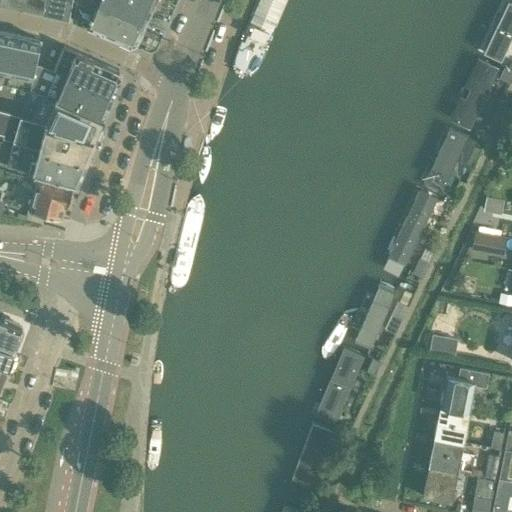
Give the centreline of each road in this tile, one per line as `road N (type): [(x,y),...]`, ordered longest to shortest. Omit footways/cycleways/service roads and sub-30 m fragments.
road 1 (tertiary): [(70,511),(120,292)]
road 2 (residential): [(0,471),(69,281)]
road 3 (residential): [(79,253),(148,64)]
road 4 (residential): [(148,64),(0,23)]
road 5 (unclassified): [(125,259),(142,244),(158,199),(160,141)]
road 6 (unclassified): [(160,141),(140,167),(125,259)]
